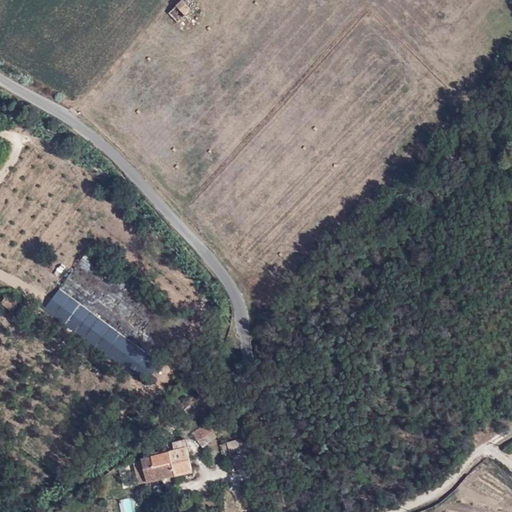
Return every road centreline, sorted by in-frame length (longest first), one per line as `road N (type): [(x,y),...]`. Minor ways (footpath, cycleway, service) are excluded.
road 1 (unclassified): [(0,79),(117,158),(236,293),(291,511)]
road 2 (track): [(68,120),(173,0)]
